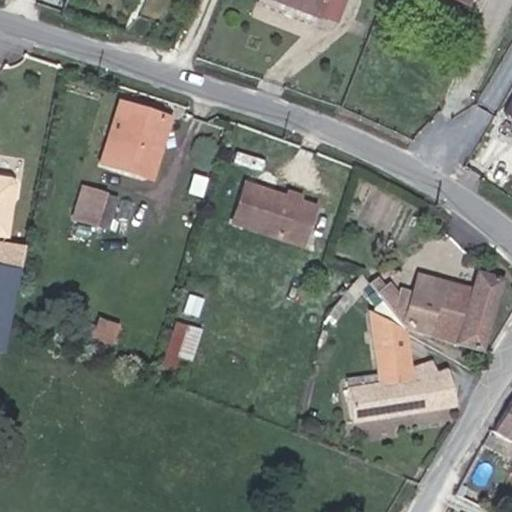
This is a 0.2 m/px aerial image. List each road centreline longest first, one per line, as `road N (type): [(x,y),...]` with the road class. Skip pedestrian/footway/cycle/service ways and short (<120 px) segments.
road 1 (residential): [(0,19),(313,121),(433,181),(511,240)]
road 2 (residential): [(511,351),(419,511)]
